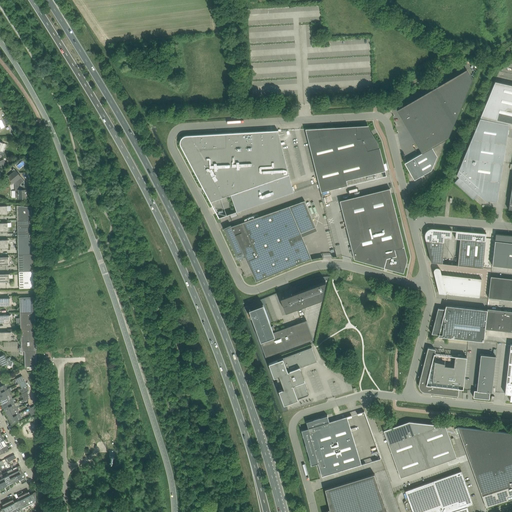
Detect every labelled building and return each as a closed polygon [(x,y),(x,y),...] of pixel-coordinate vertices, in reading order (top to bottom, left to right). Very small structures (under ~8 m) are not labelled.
[(417,144),(422,153),(432,147),(448,137),(469,88),(472,79),(466,69),(397,110),(407,127),(409,126),(419,142),(417,144)] [(511,85),(495,81),(480,117),(511,124),(511,85)] [(497,201),(509,124),(480,118),(457,174),(459,177),(454,182),(469,195),(473,198),(476,195),(477,193),(485,200),(497,201)] [(346,180),(385,170),(382,158),(381,158),(377,144),(377,142),(370,132),(369,130),(368,129),(367,127),(335,129),(335,127),(306,129),(321,192),(348,185),(346,180)] [(180,141),(180,143),(180,144),(181,146),(202,186),(203,186),(202,186),(203,185),(204,187),(203,187),(204,190),(205,189),(206,191),(205,191),(205,192),(211,202),(211,201),(213,201),(230,195),(231,194),(237,211),(293,192),(292,185),(290,180),(289,174),(278,130),(272,131),(270,131),(268,131),(187,135),(185,136),(182,137),(180,141)] [(432,147),(422,153),(405,163),(414,180),(431,170),(437,156),(432,147)] [(19,190),(15,190),(16,197),(19,197),(19,198),(26,198),(26,189),(25,189),(25,185),(21,185),(21,184),(24,181),(16,170),(8,176),(14,183),(17,180),(19,182),(19,190)] [(350,184),(365,180),(364,176),(349,180),(350,184)] [(405,257),(397,223),(398,223),(391,194),(376,198),(374,192),(340,201),(354,259),(376,265),(376,264),(402,271),(405,260),(406,259),(406,258),(405,257)] [(256,281),(301,262),(312,259),(301,233),(316,227),(305,201),(289,206),(231,226),(231,225),(231,224),(224,228),(237,256),(244,253),(247,259),(246,259),(256,281)] [(17,205),(18,220),(32,220),(32,207),(17,205)] [(18,220),(18,237),(33,237),(32,220),(18,220)] [(0,230),(5,230),(5,231),(8,231),(8,222),(1,223),(0,222),(0,230)] [(425,236),(425,237),(431,262),(483,268),(486,233),(456,230),(455,238),(460,239),(458,265),(444,263),(446,237),(451,238),(452,230),(433,228),(432,228),(431,228),(430,228),(430,229),(429,229),(428,229),(427,230),(427,231),(426,231),(426,232),(425,232),(425,233),(425,234),(425,235),(425,236)] [(492,265),(511,267),(511,235),(496,234),(492,265)] [(18,237),(19,254),(34,254),(33,237),(18,237)] [(0,247),(5,247),(5,248),(9,248),(8,239),(0,239),(0,247)] [(19,254),(19,271),(34,271),(34,254),(19,254)] [(0,264),(6,264),(6,265),(9,265),(9,256),(0,256),(0,264)] [(434,271),(435,275),(439,293),(480,297),(482,279),(442,274),(441,270),(440,271),(440,269),(439,269),(439,268),(438,268),(437,268),(436,268),(435,268),(435,269),(434,269),(434,270),(434,271)] [(34,271),(19,271),(20,288),(34,288),(34,271)] [(0,281),(6,281),(6,282),(10,282),(9,273),(0,273),(0,281)] [(511,278),(491,276),(488,297),(511,300),(511,278)] [(298,307),(322,299),(326,281),(280,298),(286,312),(296,308),(298,307)] [(0,305),(7,305),(7,306),(10,306),(10,297),(0,297),(0,305)] [(20,297),(20,312),(35,312),(35,297),(20,297)] [(273,332),(273,331),(275,330),(274,327),(273,325),(271,326),(263,304),(262,305),(250,309),(249,309),(251,313),(249,314),(250,317),(252,317),(259,337),(266,357),(314,339),(307,320),(290,326),(293,333),(275,339),(273,332)] [(438,308),(432,333),(439,334),(438,336),(483,341),(487,310),(446,305),(445,309),(438,308)] [(485,328),(511,331),(511,311),(488,309),(485,328)] [(20,312),(21,329),(36,329),(35,312),(20,312)] [(7,322),(8,323),(11,323),(11,314),(0,314),(0,322),(4,322),(7,322)] [(286,327),(273,332),(275,339),(293,333),(290,326),(286,327)] [(22,351),(25,351),(37,350),(36,329),(21,329),(22,351)] [(0,339),(8,339),(8,340),(11,340),(11,331),(0,331),(0,339)] [(286,403),(308,395),(303,381),(305,381),(300,367),(317,361),(312,347),(270,362),(269,363),(274,377),(276,376),(280,389),(279,390),(284,404),(286,403)] [(429,390),(431,392),(458,395),(458,388),(463,389),(467,357),(434,353),(435,349),(428,348),(419,383),(419,384),(419,385),(419,386),(420,387),(420,388),(421,389),(422,390),(423,390),(423,391),(424,391),(426,390),(429,390)] [(37,350),(25,351),(25,366),(37,366),(37,350)] [(0,366),(5,364),(6,367),(8,366),(12,367),(15,361),(11,360),(9,357),(6,359),(4,354),(0,355),(0,366)] [(492,392),(496,356),(481,354),(477,390),(474,390),(473,397),(489,399),(490,392),(492,392)] [(18,383),(19,383),(24,380),(22,375),(16,378),(18,383)] [(3,385),(0,386),(0,392),(5,390),(10,388),(10,387),(7,382),(3,385)] [(5,390),(0,392),(0,398),(10,393),(9,390),(11,389),(10,388),(5,390)] [(10,393),(0,398),(2,403),(13,398),(10,393)] [(13,398),(2,403),(5,408),(15,403),(13,398)] [(15,403),(5,408),(7,413),(17,408),(15,403)] [(7,413),(9,418),(19,413),(17,408),(7,413)] [(19,413),(9,418),(12,422),(11,423),(22,418),(19,413)] [(327,415),(306,421),(308,428),(301,430),(311,465),(316,464),(316,465),(318,464),(319,468),(322,476),(361,464),(347,416),(334,420),(330,421),(330,419),(329,419),(327,415)] [(445,425),(419,422),(409,421),(411,426),(390,433),(390,434),(391,433),(393,441),(389,443),(388,442),(400,477),(457,457),(445,425)] [(511,432),(458,427),(486,507),(509,500),(508,498),(511,497),(511,432)] [(0,447),(0,454),(5,452),(5,451),(9,449),(9,448),(9,449),(6,444),(0,447)] [(17,468),(13,470),(14,472),(18,479),(22,477),(23,478),(23,477),(22,476),(25,475),(20,465),(17,467),(17,468)] [(8,471),(3,474),(8,484),(13,482),(9,474),(8,471)] [(412,511),(468,511),(467,506),(473,504),(461,471),(405,490),(412,511)] [(14,472),(9,474),(13,482),(18,479),(14,472)] [(323,511),(384,511),(387,511),(374,474),(325,489),(330,509),(323,511)] [(29,491),(24,494),(29,504),(29,505),(34,502),(34,501),(36,500),(36,498),(36,491),(30,494),(29,491)] [(20,499),(17,500),(18,502),(21,508),(21,509),(29,505),(29,504),(24,494),(18,496),(20,499)] [(13,499),(8,501),(13,511),(15,511),(21,509),(21,508),(18,502),(17,500),(15,502),(13,499)] [(13,511),(8,501),(3,504),(4,507),(1,508),(2,509),(2,510),(3,511),(13,511)]
